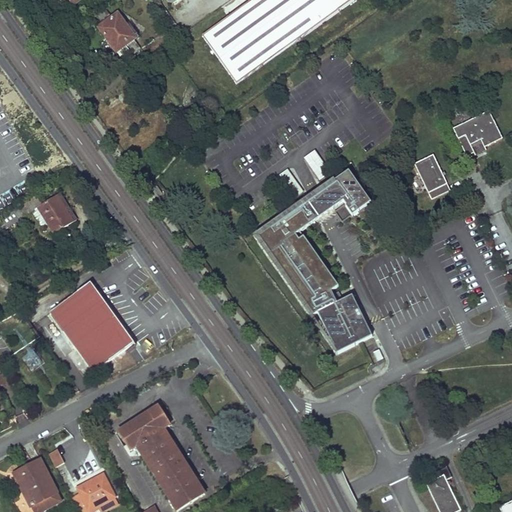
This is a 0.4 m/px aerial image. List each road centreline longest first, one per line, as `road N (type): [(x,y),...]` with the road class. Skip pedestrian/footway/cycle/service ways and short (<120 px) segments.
road 1 (primary): [(347,511),(265,370),(0,0)]
road 2 (primary): [(0,53),(205,342)]
road 3 (residential): [(0,447),(205,342)]
road 4 (primary): [(205,342),(275,444),(309,511)]
